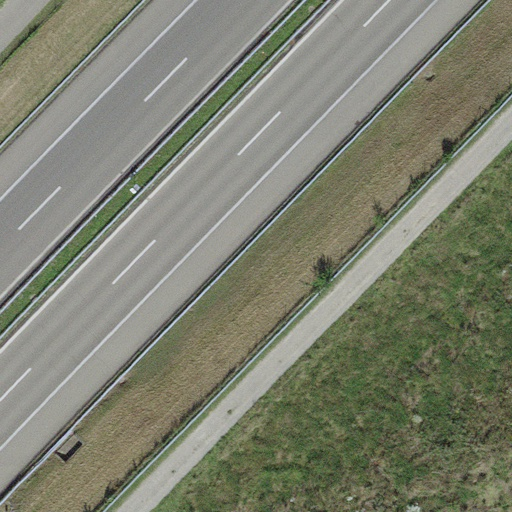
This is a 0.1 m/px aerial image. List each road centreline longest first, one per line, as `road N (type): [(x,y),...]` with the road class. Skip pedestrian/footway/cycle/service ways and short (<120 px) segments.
road 1 (motorway): [(0,406),(395,0)]
road 2 (track): [(511,130),(145,511)]
road 3 (motorway): [(245,0),(0,252)]
